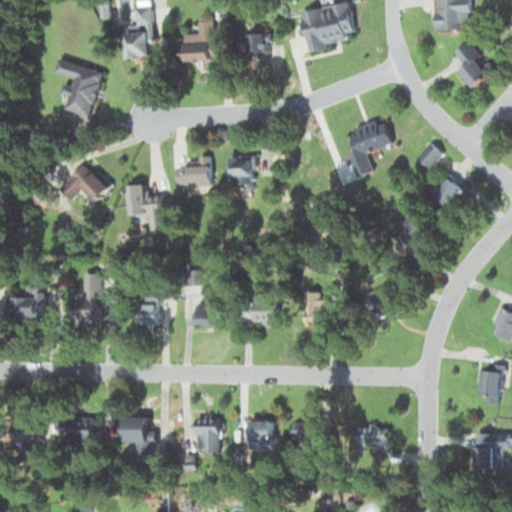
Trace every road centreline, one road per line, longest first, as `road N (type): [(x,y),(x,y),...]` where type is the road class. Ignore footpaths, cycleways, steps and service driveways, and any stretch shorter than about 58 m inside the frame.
road 1 (residential): [(428,370),(0,370)]
road 2 (residential): [(428,511),(428,370),(445,289),(511,213)]
road 3 (residential): [(140,119),(264,115),(401,65)]
road 4 (residential): [(511,182),(428,108),(391,47),(386,0)]
